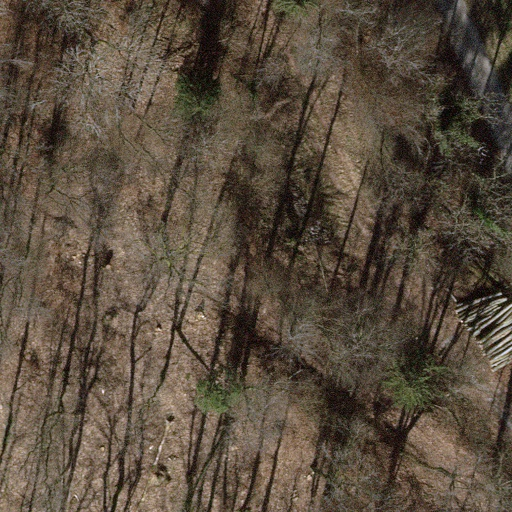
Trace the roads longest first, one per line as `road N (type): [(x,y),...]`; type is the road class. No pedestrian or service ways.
road 1 (track): [(243,0),(280,53),(344,199),(511,422)]
road 2 (track): [(392,0),(511,272)]
